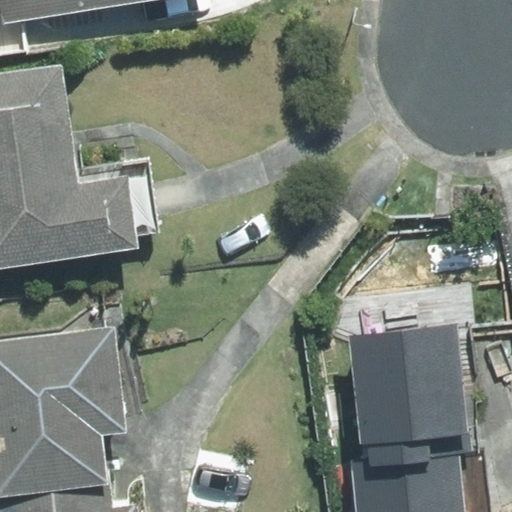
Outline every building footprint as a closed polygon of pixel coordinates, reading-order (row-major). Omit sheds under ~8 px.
[(0,0),(3,21),(127,0),(0,0)] [(0,69),(0,263),(140,244),(129,171),(79,177),(62,60),(0,69)] [(358,511),(468,511),(462,449),(473,448),(460,316),(351,327),(362,438),(369,437),(370,453),(353,455),(358,511)] [(0,484),(108,471),(104,429),(128,427),(116,323),(0,336),(0,484)] [(139,511),(139,501),(113,504),(108,471),(0,484),(0,511),(139,511)]
